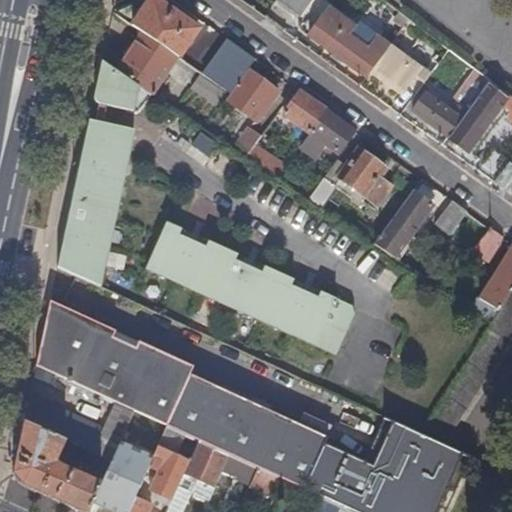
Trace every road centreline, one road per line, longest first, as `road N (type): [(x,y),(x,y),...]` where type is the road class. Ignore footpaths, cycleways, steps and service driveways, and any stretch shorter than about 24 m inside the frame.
road 1 (residential): [(511,227),(202,0)]
road 2 (primary): [(0,244),(52,0)]
